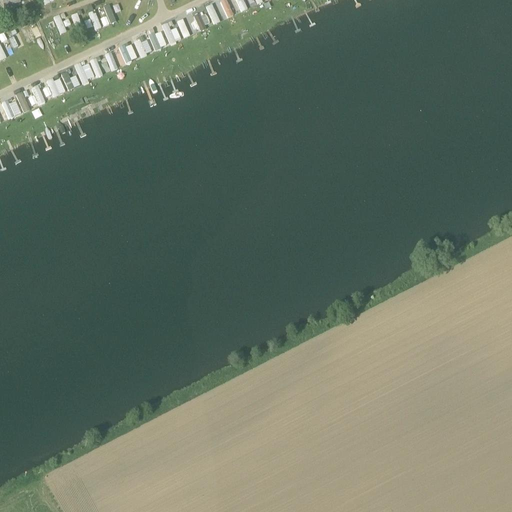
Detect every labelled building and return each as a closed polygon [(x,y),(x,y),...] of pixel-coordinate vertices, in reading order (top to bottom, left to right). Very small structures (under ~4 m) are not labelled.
[(0,0),(4,9),(20,4),(18,0),(0,0)] [(236,0),(241,13),(247,11),(243,0),(236,0)] [(226,19),(233,17),(232,13),(236,11),(233,1),(221,4),(226,19)] [(212,5),(206,8),(214,26),(220,24),(212,5)] [(199,32),(205,30),(200,13),(194,15),(199,32)] [(61,35),(66,33),(59,15),(54,18),(61,35)] [(105,15),(91,21),(95,31),(109,25),(105,15)] [(190,18),(178,23),(184,40),(190,37),(189,33),(195,30),(190,18)] [(167,24),(162,26),(170,45),(182,40),(177,29),(170,32),(167,24)] [(27,28),(21,31),(29,49),(35,46),(27,28)] [(161,36),(157,38),(154,33),(147,36),(155,51),(165,45),(161,36)] [(151,54),(148,42),(140,44),(140,41),(135,42),(139,57),(151,54)] [(137,60),(129,43),(118,48),(126,65),(137,60)] [(181,46),(174,47),(175,55),(183,53),(181,46)] [(121,67),(118,58),(113,59),(110,53),(105,55),(110,70),(121,67)] [(155,55),(146,59),(150,68),(159,64),(155,55)] [(96,78),(102,76),(96,60),(90,63),(96,78)] [(80,64),(74,66),(83,87),(89,84),(88,81),(94,78),(88,65),(82,68),(80,64)] [(67,92),(74,90),(67,72),(61,75),(67,92)] [(74,85),(80,82),(77,75),(71,77),(74,85)] [(52,79),(46,82),(54,98),(65,93),(59,80),(53,83),(52,79)] [(38,106),(45,104),(38,87),(32,90),(38,106)] [(24,93),(17,95),(22,114),(29,112),(24,93)] [(7,101),(0,104),(7,120),(21,115),(16,102),(8,105),(7,101)]
